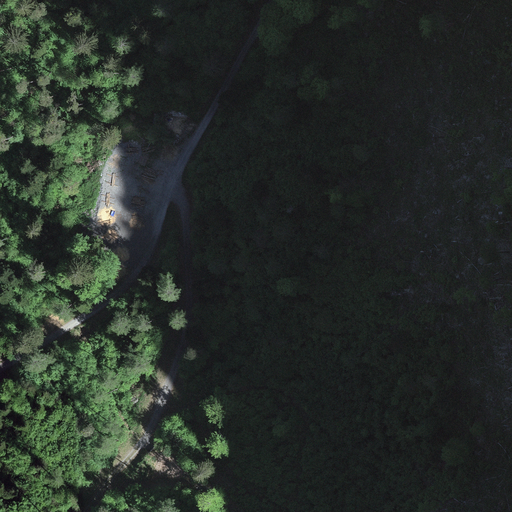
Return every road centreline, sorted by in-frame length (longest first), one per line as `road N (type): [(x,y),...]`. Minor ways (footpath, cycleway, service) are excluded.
road 1 (track): [(0,366),(106,301),(140,268),(169,187),(272,0)]
road 2 (track): [(169,187),(184,204),(183,332),(156,416),(87,511)]
